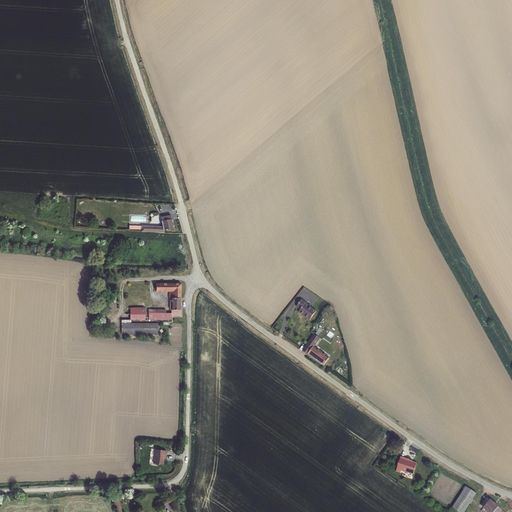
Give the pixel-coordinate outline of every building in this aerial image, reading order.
[(174,229),(171,215),(161,217),(163,227),(142,226),(142,232),(164,233),(164,231),(174,229)] [(149,320),(171,320),(171,316),(180,316),(181,284),(156,284),(156,291),(170,291),(170,298),(171,298),(171,313),(166,313),(166,310),(149,310),(149,320)] [(299,312),(310,320),(316,311),(310,307),(305,303),(306,303),(301,300),(297,307),(301,310),(299,312)] [(131,320),(145,320),(145,308),(131,309),(131,320)] [(122,334),(158,334),(158,324),(122,324),(122,334)] [(303,351),(324,366),(329,358),(313,347),(320,338),(317,336),(323,330),(320,328),(315,335),(315,334),(303,351)] [(163,465),(164,455),(166,455),(166,451),(155,450),(154,464),(163,465)] [(401,470),(414,474),(417,463),(409,461),(409,460),(401,457),(396,471),(400,473),(401,470)] [(458,511),(464,511),(476,494),(466,487),(452,508),(458,511)] [(500,511),(502,510),(486,497),(480,505),(488,511),(493,511),(495,511),(496,511),(500,511)]
